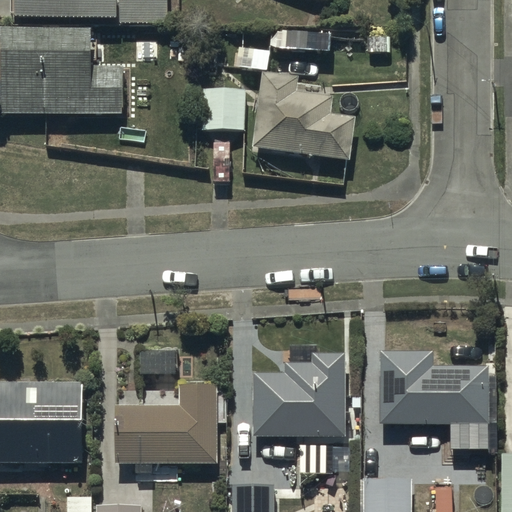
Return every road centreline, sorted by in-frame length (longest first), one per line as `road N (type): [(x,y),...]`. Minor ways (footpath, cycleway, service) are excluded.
road 1 (residential): [(0,274),(464,243)]
road 2 (residential): [(464,243),(461,0)]
